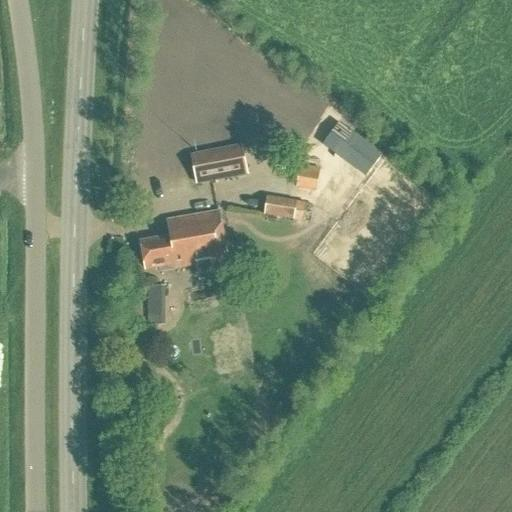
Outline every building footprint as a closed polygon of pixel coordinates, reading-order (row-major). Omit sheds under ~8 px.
[(196,187),(248,177),(242,146),(191,156),(196,187)] [(331,194),(353,152),(345,147),(322,190),(331,194)] [(317,193),(320,170),(301,167),(297,190),(317,193)] [(294,222),(298,204),(268,198),(265,217),(294,222)] [(159,273),(228,260),(219,210),(166,220),(169,237),(139,242),(145,273),(159,270),(159,273)]
